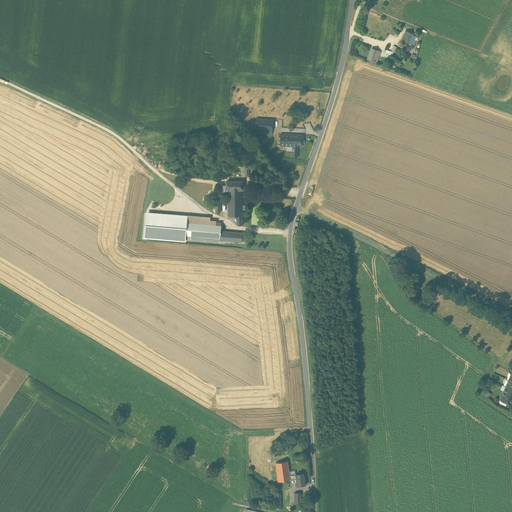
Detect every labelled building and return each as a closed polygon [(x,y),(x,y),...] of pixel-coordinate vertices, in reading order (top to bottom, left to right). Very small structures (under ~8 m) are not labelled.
[(413,33),(406,30),(401,41),(409,44),(409,43),(412,45),(414,40),(415,40),(416,36),(414,35),(413,36),(412,36),(413,33)] [(381,51),(372,48),(368,59),(377,63),(381,51)] [(273,120),(256,118),(255,130),(259,130),(272,131),(273,120)] [(291,135),(280,134),(280,146),(293,146),(292,157),(297,157),(298,146),(295,146),(295,139),(293,139),(293,138),(291,138),(291,135)] [(302,135),(291,135),(291,138),(293,138),(293,139),(295,139),(295,146),(298,146),(302,146),(302,135)] [(243,181),(227,182),(227,190),(228,190),(228,192),(228,193),(242,192),(242,190),(243,190),(243,181)] [(242,192),(228,193),(228,192),(215,192),(215,216),(220,216),(220,197),(228,197),(228,216),(237,216),(237,225),(242,225),(242,192)] [(187,218),(146,215),(144,238),(185,241),(185,239),(186,235),(187,222),(187,218)] [(210,217),(188,215),(187,218),(187,222),(187,223),(215,225),(215,222),(216,222),(216,221),(210,220),(210,217)] [(215,225),(187,223),(187,222),(186,235),(220,238),(221,231),(221,226),(215,225)] [(242,233),(221,231),(220,238),(220,241),(242,242),(242,233)] [(511,402),(511,373),(511,374),(500,400),(511,405),(511,402)] [(288,461),(276,463),(278,482),(290,480),(290,476),(288,461)] [(304,474),(295,475),(290,476),(290,480),(295,479),(295,482),(296,482),(297,486),(305,485),(304,474)]
